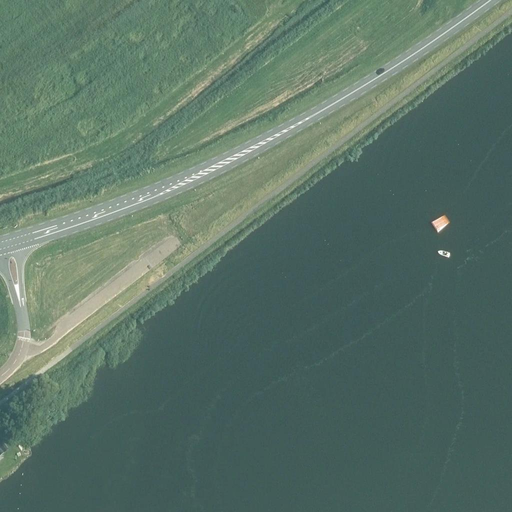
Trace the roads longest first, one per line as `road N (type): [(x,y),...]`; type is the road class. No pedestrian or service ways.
road 1 (primary): [(8,245),(156,197),(330,106),(490,0)]
road 2 (unclassified): [(0,376),(21,352),(8,245)]
